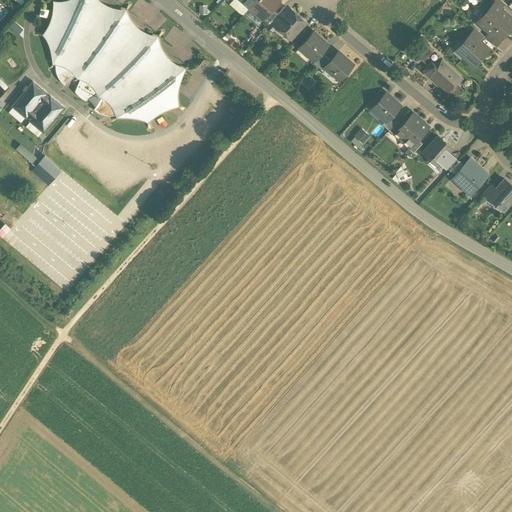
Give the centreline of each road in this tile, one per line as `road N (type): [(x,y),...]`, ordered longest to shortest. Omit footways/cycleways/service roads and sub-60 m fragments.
road 1 (residential): [(164,0),(447,234),(511,269)]
road 2 (track): [(0,432),(63,334),(278,97)]
road 3 (track): [(278,511),(63,334)]
road 4 (residential): [(321,15),(439,118),(487,123)]
